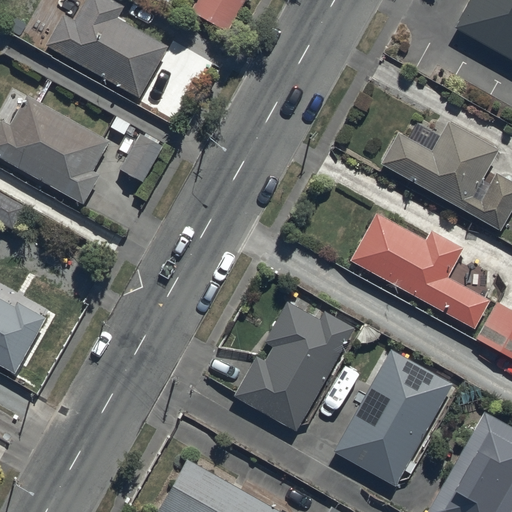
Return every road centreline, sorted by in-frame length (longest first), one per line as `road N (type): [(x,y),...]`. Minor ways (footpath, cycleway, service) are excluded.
road 1 (residential): [(211,216),(511,383)]
road 2 (tertiary): [(211,216),(44,511)]
road 3 (tertiary): [(333,0),(211,216)]
